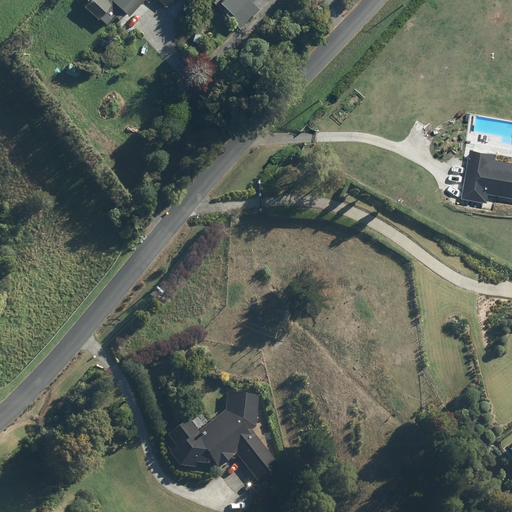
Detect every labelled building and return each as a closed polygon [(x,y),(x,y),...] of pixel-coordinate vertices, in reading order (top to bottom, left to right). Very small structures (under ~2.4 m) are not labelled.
[(128,8),(136,15),(149,0),(157,0),(166,7),(172,0),(88,0),(86,3),(113,26),(128,8)] [(222,0),(231,8),(227,12),(244,27),(263,7),(256,0),(222,0)] [(116,39),(104,36),(99,62),(111,64),(116,39)] [(67,63),(64,73),(77,78),(80,68),(67,63)] [(466,198),(490,202),(492,193),(511,196),(511,162),(498,160),(499,154),(474,150),(466,198)] [(511,350),(501,339),(475,363),(493,382),(511,363),(511,350)] [(188,416),(170,433),(182,445),(175,451),(191,467),(210,452),(220,464),(233,453),(241,457),(260,479),(280,461),(256,433),(261,416),(260,390),(225,390),(226,408),(200,429),(188,416)]
